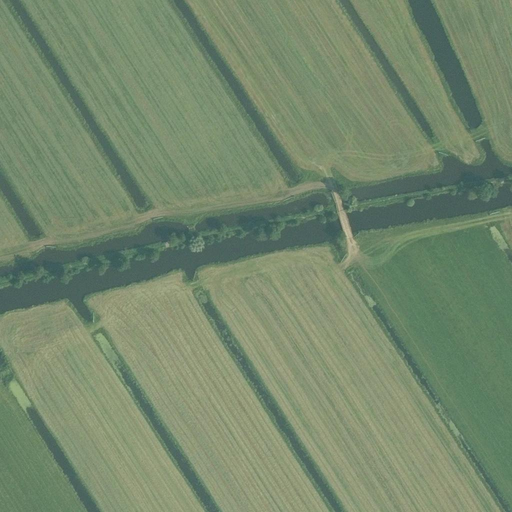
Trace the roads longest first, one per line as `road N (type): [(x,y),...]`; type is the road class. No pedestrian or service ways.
road 1 (track): [(0,283),(339,208),(511,179)]
road 2 (track): [(195,0),(281,131),(328,176),(339,208)]
road 3 (track): [(511,217),(387,243),(353,259),(339,208)]
